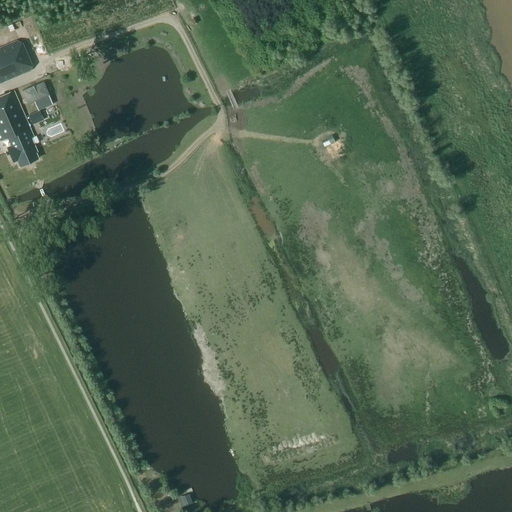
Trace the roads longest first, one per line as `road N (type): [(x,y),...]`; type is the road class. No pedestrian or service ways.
road 1 (track): [(47,62),(170,20),(219,107),(218,125),(168,170),(88,203),(16,217),(159,511)]
road 2 (track): [(511,459),(310,511)]
